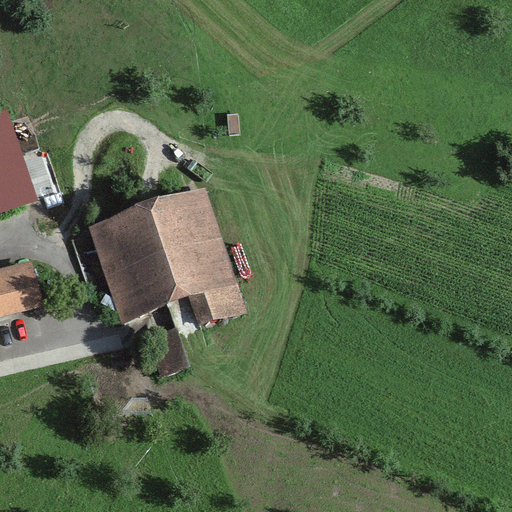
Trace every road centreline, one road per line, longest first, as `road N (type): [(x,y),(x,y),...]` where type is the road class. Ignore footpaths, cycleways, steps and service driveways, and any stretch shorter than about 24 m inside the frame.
road 1 (track): [(0,89),(124,116),(170,137),(152,177)]
road 2 (track): [(118,340),(0,369)]
